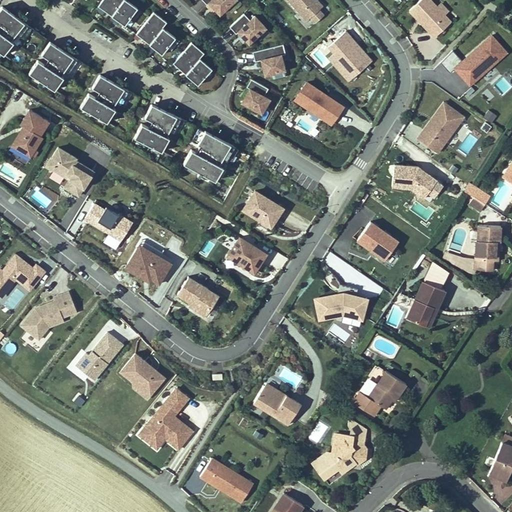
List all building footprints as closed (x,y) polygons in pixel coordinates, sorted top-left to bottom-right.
[(111,16),(121,0),(101,0),(97,6),(111,16)] [(137,7),(126,0),(121,0),(111,16),(124,25),(137,7)] [(202,0),(207,4),(209,2),(220,13),(233,0),(202,0)] [(287,0),(307,21),(310,18),(319,10),(323,6),(317,0),(287,0)] [(436,5),(431,0),(420,0),(409,11),(434,38),(452,21),(445,14),(449,10),(441,1),(436,5)] [(220,13),(209,2),(207,4),(217,15),(220,13)] [(38,50),(47,39),(1,6),(0,7),(0,23),(8,29),(4,34),(0,31),(0,51),(0,52),(10,39),(14,33),(38,50)] [(324,15),(319,10),(310,18),(315,23),(324,15)] [(148,44),(162,26),(166,21),(153,11),(135,34),(148,44)] [(243,13),(229,26),(236,33),(237,32),(250,44),(267,28),(254,15),(249,19),(243,13)] [(175,36),(162,26),(148,44),(161,54),(175,36)] [(372,62),(345,32),(328,46),(334,53),(347,67),(341,72),(349,82),(372,62)] [(505,51),(490,34),(454,67),(469,84),(505,51)] [(10,39),(0,52),(1,57),(10,44),(10,39)] [(81,79),(89,67),(49,42),(41,54),(48,58),(57,64),(54,70),(44,64),(38,60),(30,73),(53,88),(61,75),(65,69),(81,79)] [(185,74),(199,58),(204,53),(191,42),(173,64),(185,74)] [(285,70),(281,55),(285,54),(282,44),(252,51),(255,61),(261,59),(265,75),(285,70)] [(328,58),(341,72),(347,67),(334,53),(328,58)] [(57,64),(48,58),(44,64),(54,70),(57,64)] [(212,68),(199,58),(185,74),(198,85),(212,68)] [(132,110),(139,97),(98,74),(91,87),(98,91),(108,97),(104,102),(95,97),(88,93),(80,107),(104,121),(112,108),(115,101),(132,110)] [(61,75),(53,88),(53,92),(61,79),(61,75)] [(268,88),(250,78),(246,86),(248,88),(241,102),(261,113),(269,99),(264,96),(268,88)] [(305,81),(293,100),(332,125),(344,106),(305,81)] [(108,97),(98,91),(95,97),(104,102),(108,97)] [(463,116),(443,101),(416,137),(436,152),(463,116)] [(188,139),(194,125),(150,104),(143,117),(150,121),(160,125),(158,131),(148,127),(141,123),(134,138),(159,150),(165,136),(169,129),(188,139)] [(48,121),(28,109),(19,124),(23,126),(26,128),(22,134),(19,132),(11,146),(30,157),(42,137),(39,136),(48,121)] [(483,118),(491,123),(496,115),(488,110),(483,118)] [(160,125),(150,121),(148,127),(158,131),(160,125)] [(227,169),(239,148),(198,127),(191,140),(199,144),(206,148),(202,155),(195,152),(190,149),(183,162),(199,171),(197,174),(199,175),(201,172),(211,178),(218,164),(222,167),(227,169)] [(165,136),(159,150),(160,152),(167,139),(165,136)] [(199,144),(195,152),(202,155),(206,148),(199,144)] [(63,187),(77,196),(92,171),(73,160),(75,157),(57,147),(51,156),(57,160),(52,169),(63,176),(65,173),(70,176),(68,179),(63,187)] [(57,160),(51,156),(46,165),(52,169),(57,160)] [(501,176),(506,179),(511,169),(511,159),(501,176)] [(215,180),(222,167),(218,164),(211,178),(215,180)] [(418,166),(393,164),(391,186),(410,187),(423,197),(436,179),(418,166)] [(30,199),(48,208),(56,194),(38,184),(30,199)] [(479,189),(473,197),(484,204),(490,196),(479,189)] [(281,207),(253,190),(241,209),(269,227),(281,207)] [(484,204),(473,197),(468,205),(479,212),(484,204)] [(116,216),(93,203),(84,218),(121,240),(130,225),(132,222),(118,213),(116,216)] [(398,241),(370,221),(357,240),(385,259),(398,241)] [(501,226),(478,225),(477,240),(476,240),(475,260),(477,260),(477,270),(493,271),(493,261),(494,257),(495,257),(496,241),(500,241),(501,226)] [(266,255),(237,237),(225,258),(253,275),(266,255)] [(206,240),(199,253),(205,257),(213,244),(206,240)] [(138,243),(123,269),(156,288),(171,263),(138,243)] [(0,270),(0,287),(2,285),(6,288),(14,277),(22,283),(27,276),(34,281),(42,271),(34,264),(31,268),(18,258),(16,260),(12,257),(0,271),(0,270)] [(27,276),(22,283),(29,288),(34,281),(27,276)] [(208,289),(188,277),(177,295),(190,303),(193,305),(194,310),(205,317),(215,301),(210,298),(208,289)] [(422,281),(406,319),(424,327),(432,307),(436,309),(444,291),(422,281)] [(318,321),(343,317),(363,321),(368,298),(356,295),(358,288),(339,284),(338,293),(313,298),(318,321)] [(218,295),(208,289),(210,298),(215,301),(218,295)] [(78,312),(69,290),(54,296),(55,299),(34,306),(19,324),(40,340),(50,328),(65,322),(64,318),(78,312)] [(210,321),(218,310),(213,306),(205,317),(210,321)] [(432,307),(424,327),(428,329),(436,309),(432,307)] [(123,345),(108,332),(92,351),(95,353),(92,357),(89,354),(86,352),(75,364),(93,380),(123,345)] [(8,341),(4,349),(12,354),(16,346),(8,341)] [(163,377),(134,353),(119,371),(134,384),(149,395),(163,377)] [(385,371),(368,397),(359,391),(352,402),(373,416),(379,405),(385,409),(390,400),(393,396),(397,398),(406,384),(385,371)] [(300,405),(266,383),(253,404),(288,425),(293,417),(288,414),(291,411),(295,413),(300,405)] [(134,384),(132,387),(146,398),(149,395),(134,384)] [(178,411),(188,398),(175,389),(143,429),(157,440),(162,433),(180,447),(192,432),(173,417),(169,413),(173,407),(178,411)] [(78,393),(73,400),(79,405),(84,398),(78,393)] [(173,417),(178,411),(173,407),(169,413),(173,417)] [(326,451),(310,462),(324,481),(338,470),(341,475),(358,463),(359,465),(366,459),(368,448),(364,444),(367,427),(348,415),(347,425),(350,429),(349,434),(333,433),(331,451),(326,451)] [(157,440),(143,429),(138,435),(157,450),(165,440),(178,450),(180,447),(162,433),(157,440)] [(494,480),(505,484),(511,465),(511,439),(503,435),(488,472),(496,475),(494,480)] [(253,483),(210,459),(199,478),(242,502),(253,483)] [(496,475),(488,472),(486,477),(494,480),(496,475)] [(282,493),(269,511),(296,511),(301,505),(282,493)]
